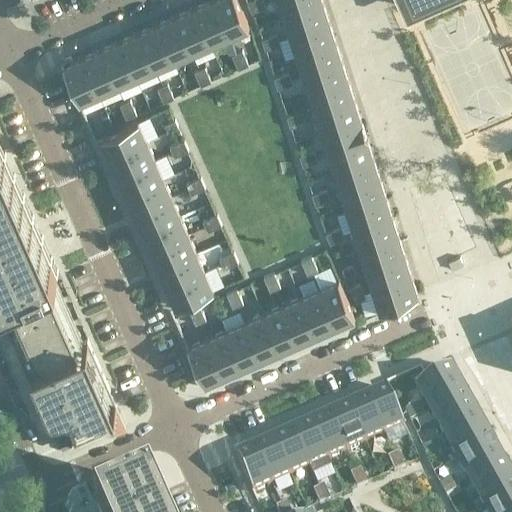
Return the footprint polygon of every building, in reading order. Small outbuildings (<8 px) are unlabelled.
[(229,36),(213,0),(211,0),(194,7),(211,44),(229,36)] [(249,27),(236,0),(213,0),(229,36),(249,27)] [(262,0),(252,0),(247,3),(249,8),(264,1),(262,0)] [(323,4),(321,0),(279,0),(285,17),(323,4)] [(266,7),(264,1),(249,8),(251,13),(266,7)] [(329,24),(323,4),(285,17),(291,36),(329,24)] [(211,44),(194,7),(176,16),(192,53),(211,44)] [(192,53),(176,16),(157,24),(173,61),(192,53)] [(173,61),(157,24),(139,32),(155,69),(173,61)] [(336,43),(329,24),(291,36),(297,55),(336,43)] [(155,69),(139,32),(120,40),(136,78),(155,69)] [(276,35),(261,40),(263,45),(278,40),(276,35)] [(136,78),(120,40),(101,49),(118,86),(136,78)] [(280,46),(278,40),(263,45),(265,51),(280,46)] [(342,62),(336,43),(297,55),(304,75),(342,62)] [(118,86),(101,49),(83,57),(99,94),(118,86)] [(242,51),(237,53),(243,68),(249,66),(242,51)] [(243,68),(237,53),(231,55),(238,70),(243,68)] [(99,94),(83,57),(73,61),(71,56),(61,60),(79,103),(99,94)] [(348,82),(342,62),(304,75),(310,94),(348,82)] [(205,67),(199,70),(206,84),(211,82),(205,67)] [(206,84),(199,70),(194,72),(201,87),(206,84)] [(289,74),(274,78),(276,84),(291,79),(289,74)] [(293,84),(291,79),(276,84),(277,89),(293,84)] [(355,101),(348,82),(310,94),(316,114),(355,101)] [(167,84),(162,86),(168,101),(174,99),(167,84)] [(168,101),(162,86),(157,88),(163,103),(168,101)] [(130,100),(125,103),(131,117),(136,115),(130,100)] [(361,121),(355,101),(316,114),(323,133),(361,121)] [(131,117),(125,103),(119,105),(126,120),(131,117)] [(301,112),(286,117),(288,123),(303,118),(301,112)] [(113,126),(108,115),(101,118),(105,129),(113,126)] [(305,123),(303,118),(288,123),(290,128),(305,123)] [(178,127),(174,120),(164,125),(167,132),(178,127)] [(147,141),(138,121),(108,135),(101,138),(102,138),(110,157),(147,141)] [(367,140),(361,121),(323,133),(329,152),(367,140)] [(56,268),(0,137),(0,287),(2,291),(11,287),(41,358),(31,362),(68,448),(124,423),(86,336),(83,340),(53,269),(56,268)] [(171,152),(186,146),(184,140),(169,147),(171,152)] [(374,159),(367,140),(329,152),(335,172),(374,159)] [(155,160),(147,141),(110,157),(118,176),(155,160)] [(174,158),(188,151),(186,146),(171,152),(174,158)] [(314,151),(299,156),(301,162),(316,157),(314,151)] [(318,162),(316,157),(301,162),(303,167),(318,162)] [(380,179),(374,159),(335,172),(341,191),(380,179)] [(163,178),(155,160),(118,176),(126,194),(163,178)] [(172,197),(163,178),(126,194),(135,213),(172,197)] [(188,190),(203,183),(200,178),(186,184),(188,190)] [(386,198),(380,179),(341,191),(348,211),(386,198)] [(190,195),(205,188),(203,183),(188,190),(190,195)] [(327,190),(312,195),(313,200),(328,195),(327,190)] [(330,201),(328,195),(313,200),(315,206),(330,201)] [(180,215),(172,197),(135,213),(143,232),(180,215)] [(393,217),(386,198),(348,211),(354,230),(393,217)] [(465,198),(442,208),(462,252),(485,242),(465,198)] [(188,234),(180,215),(143,232),(151,250),(188,234)] [(205,227),(219,220),(217,215),(202,222),(205,227)] [(399,237),(393,217),(354,230),(360,249),(399,237)] [(207,232),(222,226),(219,220),(205,227),(207,232)] [(340,228),(325,234),(328,239),(342,233),(340,228)] [(344,238),(342,233),(328,239),(330,245),(344,238)] [(196,253),(188,234),(151,250),(159,269),(196,253)] [(405,256),(399,237),(360,249),(367,269),(405,256)] [(221,264),(236,258),(233,252),(219,259),(221,264)] [(205,271),(196,253),(159,269),(168,288),(205,271)] [(318,271),(311,256),(306,259),(312,273),(318,271)] [(411,276),(405,256),(367,269),(373,288),(411,276)] [(223,269),(238,263),(236,258),(221,264),(223,269)] [(312,273),(306,259),(301,261),(307,276),(312,273)] [(342,269),(344,277),(355,273),(353,265),(342,269)] [(213,291),(205,271),(168,288),(176,307),(213,291)] [(280,287),(274,273),(269,275),(275,290),(280,287)] [(275,290),(269,275),(263,278),(270,292),(275,290)] [(418,295),(411,276),(373,288),(381,312),(418,295)] [(347,299),(339,280),(319,289),(335,326),(355,317),(347,299)] [(360,284),(349,289),(353,296),(363,291),(360,284)] [(243,304),(237,289),(231,292),(238,306),(243,304)] [(335,326),(319,289),(300,297),(317,334),(335,326)] [(366,298),(363,291),(353,296),(356,303),(366,298)] [(238,306),(231,292),(226,294),(232,309),(238,306)] [(317,334),(300,297),(282,305),(298,342),(317,334)] [(298,342),(282,305),(263,314),(279,350),(298,342)] [(206,320),(199,306),(194,308),(201,323),(206,320)] [(201,323),(194,308),(189,310),(195,325),(201,323)] [(279,350),(263,314),(244,322),(261,359),(279,350)] [(261,359),(244,322),(226,330),(242,367),(261,359)] [(242,367),(226,330),(207,338),(223,375),(242,367)] [(223,375),(207,338),(188,347),(206,389),(216,385),(214,380),(223,375)] [(427,407),(462,387),(451,368),(428,382),(427,382),(416,388),(427,407)] [(437,425),(472,405),(462,387),(427,407),(437,425)] [(387,390),(368,399),(384,435),(404,427),(400,419),(387,390)] [(384,435),(368,399),(349,407),(365,444),(384,435)] [(425,415),(422,410),(420,404),(412,407),(417,418),(425,415)] [(447,443),(482,423),(472,405),(437,425),(447,443)] [(365,444),(349,407),(330,415),(347,452),(365,444)] [(417,418),(412,407),(405,411),(407,416),(410,422),(417,418)] [(347,452),(330,415),(312,423),(328,460),(347,452)] [(328,460),(312,423),(293,432),(309,469),(328,460)] [(457,460),(492,440),(482,423),(447,443),(457,460)] [(309,469),(293,432),(274,440),(291,477),(309,469)] [(291,477),(274,440),(256,448),(272,485),(291,477)] [(467,478),(502,458),(492,440),(457,460),(467,478)] [(442,453),(439,447),(437,442),(429,445),(434,456),(442,453)] [(434,456),(429,445),(422,449),(427,460),(434,456)] [(272,485),(256,448),(248,452),(245,447),(234,452),(252,494),(272,485)] [(399,453),(393,455),(387,458),(391,465),(402,460),(399,453)] [(477,496),(511,476),(502,458),(467,478),(477,496)] [(405,467),(402,460),(391,465),(394,472),(405,467)] [(361,469),(356,472),(350,474),(353,482),(364,477),(361,469)] [(485,511),(489,511),(511,499),(511,476),(477,496),(485,511)] [(368,484),(364,477),(353,482),(357,489),(368,484)] [(163,511),(149,478),(93,503),(96,511),(163,511)] [(460,489),(457,484),(454,478),(447,482),(453,493),(460,489)] [(453,493),(447,482),(440,486),(446,497),(453,493)] [(324,486),(318,489),(313,491),(316,498),(327,493),(324,486)] [(330,501),(327,493),(316,498),(319,506),(330,501)] [(511,511),(511,499),(489,511),(511,511)] [(277,511),(285,511),(290,510),(287,503),(281,505),(276,508),(277,511)]
